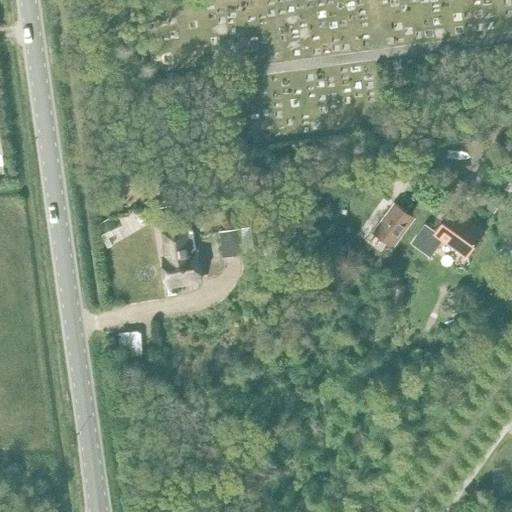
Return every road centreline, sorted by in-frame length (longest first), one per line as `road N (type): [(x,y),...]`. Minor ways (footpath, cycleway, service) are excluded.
road 1 (tertiary): [(97,511),(26,0)]
road 2 (tertiary): [(511,364),(408,511)]
